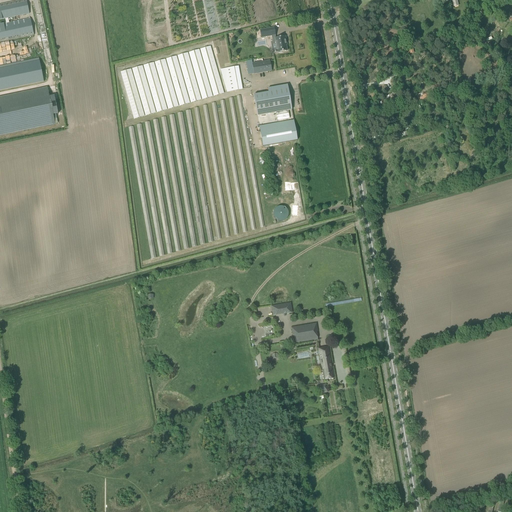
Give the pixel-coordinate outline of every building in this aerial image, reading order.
[(30,19),(9,23),(8,18),(30,14),(26,0),(21,0),(0,4),(0,20),(5,19),(6,24),(0,24),(0,42),(34,36),(30,19)] [(275,35),(274,28),(260,30),(261,38),(275,35)] [(287,45),(286,43),(285,36),(275,38),(277,52),(278,52),(279,53),(282,52),(287,51),(286,45),(287,45)] [(223,94),(210,47),(200,49),(214,96),(223,94)] [(202,100),(212,97),(198,50),(189,53),(202,100)] [(201,100),(187,53),(178,56),(191,103),(201,100)] [(189,103),(176,56),(166,59),(180,106),(189,103)] [(39,58),(0,66),(0,90),(44,82),(39,58)] [(178,107),(164,60),(155,62),(168,109),(178,107)] [(271,71),(269,61),(252,64),(254,74),(271,71)] [(167,110),(153,63),(144,66),(157,113),(167,110)] [(155,113),(142,66),(132,69),(146,116),(155,113)] [(238,67),(225,69),(229,92),(242,89),(238,67)] [(144,116),(130,69),(121,72),(134,119),(144,116)] [(268,93),(256,95),(253,95),(257,116),(292,109),(287,85),(267,88),(268,93)] [(0,135),(55,124),(53,115),(58,114),(54,96),(49,97),(47,88),(0,97),(0,135)] [(250,170),(253,169),(242,95),(237,96),(239,109),(235,109),(233,97),(229,98),(230,109),(226,109),(224,100),(221,100),(229,150),(233,150),(231,138),(236,137),(238,151),(242,151),(240,141),(241,141),(241,139),(245,139),(250,170)] [(387,100),(382,101),(383,105),(388,104),(389,109),(398,107),(399,107),(398,102),(397,103),(396,99),(387,101),(387,100)] [(216,102),(212,103),(219,151),(223,151),(222,142),(216,102)] [(199,107),(195,108),(201,152),(205,151),(199,107)] [(277,120),(289,118),(288,111),(276,113),(277,120)] [(174,114),(170,115),(176,157),(181,156),(174,114)] [(166,116),(161,117),(166,151),(171,150),(166,116)] [(159,158),(164,157),(158,119),(153,119),(156,139),(159,158)] [(141,123),(137,124),(141,152),(146,151),(145,146),(149,145),(151,161),(156,160),(150,121),(145,122),(146,133),(143,133),(141,123)] [(297,140),(294,125),(260,131),(261,139),(263,146),(297,140)] [(129,127),(133,154),(138,154),(133,126),(129,127)] [(263,227),(258,188),(255,189),(259,228),(263,227)] [(238,202),(243,233),(247,232),(242,202),(239,202),(238,202)] [(234,235),(238,234),(233,203),(229,204),(234,235)] [(284,205),(272,209),(276,222),(288,218),(284,205)] [(221,209),(226,237),(230,237),(225,211),(224,212),(224,208),(221,209)] [(217,240),(221,239),(216,209),(212,210),(217,240)] [(213,241),(208,217),(204,218),(209,242),(213,241)] [(156,235),(159,256),(164,256),(163,248),(166,247),(167,254),(172,253),(170,234),(168,235),(166,223),(163,224),(165,242),(162,243),(161,234),(156,235)] [(271,306),(272,316),(292,312),(290,302),(271,306)] [(316,323),(311,324),(291,328),(292,336),(294,336),(295,344),(318,340),(316,332),(317,331),(316,323)] [(328,347),(318,349),(324,380),(334,378),(328,347)] [(326,385),(317,386),(318,393),(327,392),(326,385)]
